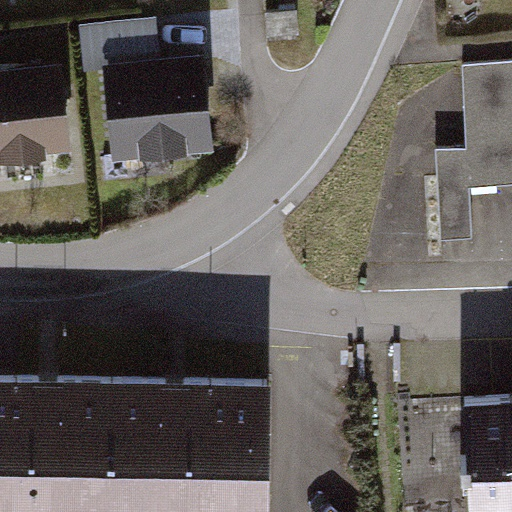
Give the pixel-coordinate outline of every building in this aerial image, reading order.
[(299,4),(268,7),(270,32),(301,30),(299,4)] [(204,48),(111,56),(119,141),(211,133),(204,48)] [(511,57),(455,61),(461,146),(429,148),(434,236),(468,234),(466,187),(511,184),(511,57)] [(60,62),(0,66),(0,141),(66,137),(60,62)] [(0,510),(127,511),(128,353),(0,351),(0,510)] [(217,511),(305,511),(306,354),(128,353),(127,511),(217,511)] [(511,511),(511,364),(457,366),(459,511),(511,511)]
